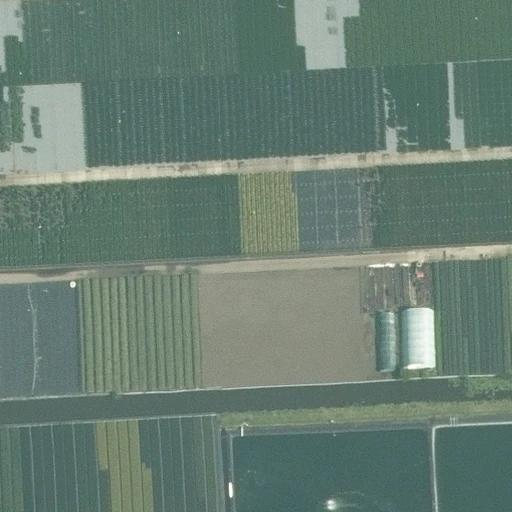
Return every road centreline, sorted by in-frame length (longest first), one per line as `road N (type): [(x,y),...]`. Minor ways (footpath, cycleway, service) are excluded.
road 1 (track): [(511,152),(0,181)]
road 2 (track): [(0,280),(511,251)]
